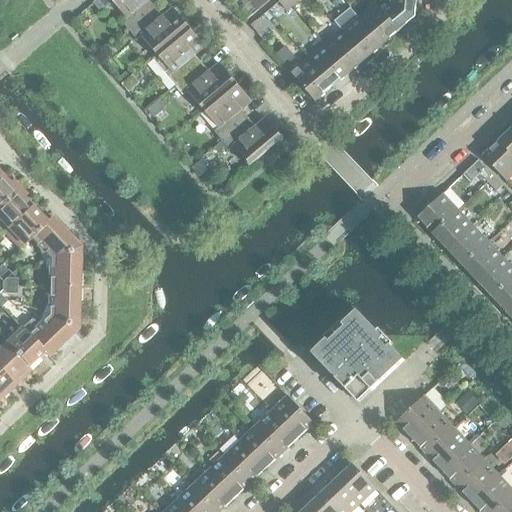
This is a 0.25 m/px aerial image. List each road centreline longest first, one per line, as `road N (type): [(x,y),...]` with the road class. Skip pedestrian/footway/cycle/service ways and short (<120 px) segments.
road 1 (residential): [(511,344),(386,210),(511,95)]
road 2 (residential): [(310,130),(434,23),(441,0)]
road 3 (residential): [(310,130),(204,0)]
road 4 (residential): [(260,511),(358,424)]
road 5 (residential): [(441,511),(358,424)]
